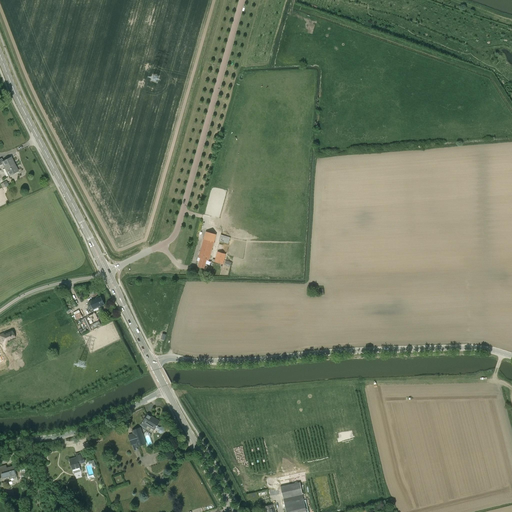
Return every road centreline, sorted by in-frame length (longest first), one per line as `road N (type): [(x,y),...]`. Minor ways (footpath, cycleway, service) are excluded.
road 1 (tertiary): [(511,355),(469,347),(152,363)]
road 2 (unclassified): [(106,272),(174,236),(242,0)]
road 3 (tertiary): [(106,272),(0,55)]
road 4 (tertiary): [(0,441),(86,429),(166,390)]
road 5 (tertiary): [(233,511),(166,390)]
